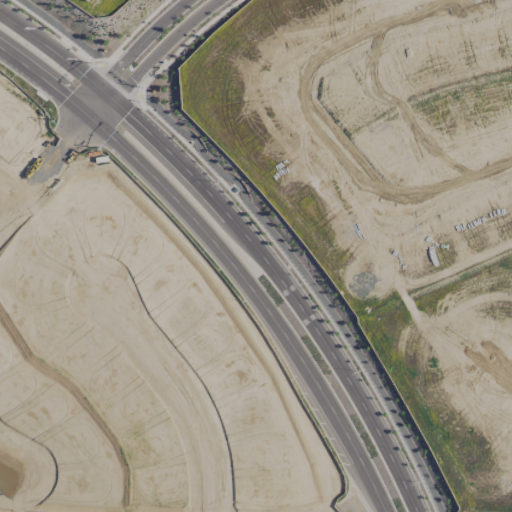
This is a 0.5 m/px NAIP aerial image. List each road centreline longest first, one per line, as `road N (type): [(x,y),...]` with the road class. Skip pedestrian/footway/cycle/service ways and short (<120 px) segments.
road 1 (residential): [(511,157),(397,206),(372,198),(296,108),(291,88),(300,68),(381,25),(464,0)]
road 2 (secondary): [(328,377),(253,271),(0,57)]
road 3 (secondary): [(414,511),(388,448),(328,377),(352,448)]
road 4 (residential): [(205,0),(80,123)]
